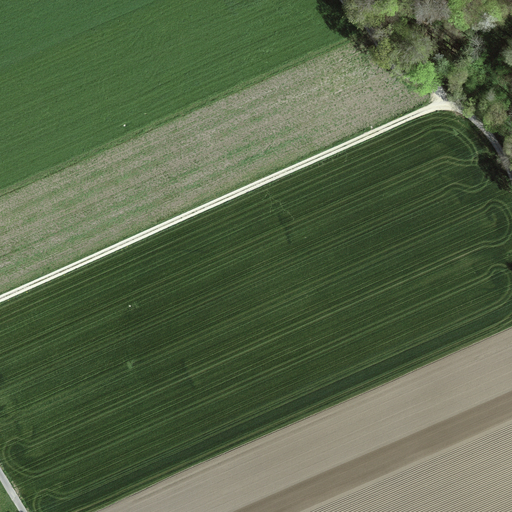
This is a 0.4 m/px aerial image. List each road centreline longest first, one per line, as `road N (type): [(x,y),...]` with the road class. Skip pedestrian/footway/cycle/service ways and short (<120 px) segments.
road 1 (track): [(0,297),(430,107),(449,105),(471,118),(511,177)]
road 2 (track): [(442,105),(433,88),(393,67),(343,0)]
